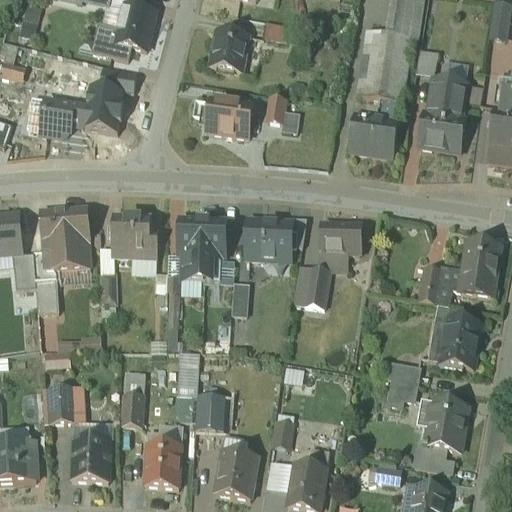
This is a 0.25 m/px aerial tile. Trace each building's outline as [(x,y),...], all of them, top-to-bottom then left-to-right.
[(83,0),(48,0),(48,1),(82,9),(83,6),(82,6),(83,0)] [(112,0),(83,0),(82,6),(83,6),(109,13),(112,0)] [(224,0),(224,3),(256,9),(257,0),(224,0)] [(423,0),(400,0),(394,43),(412,45),(411,46),(417,47),(423,0)] [(157,19),(126,11),(120,36),(116,50),(132,54),(147,57),(157,19)] [(298,35),(266,29),(264,43),(295,49),(298,35)] [(120,36),(100,31),(93,58),(129,67),(132,54),(116,50),(120,36)] [(249,43),(218,37),(211,74),(242,80),(249,43)] [(394,43),(368,39),(358,104),(381,107),(398,110),(402,111),(411,46),(412,45),(394,43)] [(70,67),(52,62),(48,76),(67,81),(70,67)] [(95,73),(70,67),(67,81),(92,87),(95,73)] [(21,73),(5,69),(3,81),(18,85),(21,73)] [(467,92),(434,87),(429,121),(425,120),(420,154),(421,154),(421,156),(433,158),(433,156),(460,160),(466,126),(462,126),(467,92)] [(124,98),(91,93),(87,113),(84,134),(84,135),(118,140),(124,98)] [(511,98),(498,97),(496,116),(495,116),(488,167),(511,170),(511,98)] [(286,106),(271,104),(267,128),(283,130),(286,106)] [(253,112),(212,105),(207,139),(249,145),(253,112)] [(75,111),(47,107),(42,140),(64,144),(70,139),(72,132),(84,134),(87,113),(74,112),(75,111)] [(398,110),(381,107),(378,125),(355,122),(350,159),(393,166),(399,130),(395,130),(398,110)] [(89,215),(41,219),(44,255),(45,255),(46,261),(47,280),(57,279),(91,277),(90,251),(92,251),(89,215)] [(19,222),(0,223),(0,261),(22,259),(19,222)] [(152,224),(129,223),(129,225),(115,225),(115,223),(114,223),(113,265),(157,267),(158,260),(159,241),(152,241),(152,224)] [(225,229),(200,228),(200,226),(182,226),(181,262),(225,264),(226,228),(225,228),(225,229)] [(293,229),(249,227),(247,267),(266,268),(266,264),(290,265),(290,269),(291,269),(293,229)] [(361,232),(323,231),(322,261),(361,262),(361,232)] [(502,253),(468,248),(464,277),(462,289),(461,299),(494,304),(495,294),(496,294),(502,253)] [(46,261),(34,262),(37,296),(39,322),(60,320),(57,279),(47,280),(46,261)] [(34,262),(14,263),(17,297),(37,296),(34,262)] [(464,277),(442,274),(441,278),(442,278),(436,312),(435,313),(439,313),(449,315),(452,298),(461,299),(462,289),(464,277)] [(331,278),(312,275),(306,314),(325,317),(331,278)] [(441,278),(426,276),(421,309),(436,312),(442,278),(441,278)] [(116,310),(116,282),(103,282),(104,311),(116,310)] [(233,288),(213,287),(211,319),(231,320),(233,288)] [(250,293),(235,291),(233,322),(248,323),(250,293)] [(449,315),(439,313),(437,325),(448,327),(448,326),(458,328),(460,317),(449,315)] [(448,327),(437,325),(429,367),(439,369),(442,349),(444,350),(448,327)] [(458,328),(448,326),(448,327),(444,350),(442,349),(439,369),(474,376),(482,332),(458,328)] [(421,376),(389,370),(386,384),(394,386),(393,390),(417,395),(421,376)] [(417,395),(393,390),(390,412),(403,414),(404,407),(415,409),(417,395)] [(73,395),(50,396),(52,431),(75,430),(73,395)] [(144,404),(126,403),(124,433),(142,434),(144,404)] [(226,404),(200,403),(198,437),(224,439),(226,404)] [(469,416),(433,410),(426,451),(420,450),(418,465),(444,469),(446,457),(462,459),(469,416)] [(294,432),(279,429),(275,453),(290,455),(294,432)] [(111,447),(75,445),(73,488),(109,490),(111,447)] [(35,449),(0,450),(0,490),(38,488),(35,449)] [(183,454),(149,452),(146,494),(180,496),(183,454)] [(259,464),(223,458),(216,502),(251,507),(259,464)] [(444,469),(418,465),(416,476),(451,483),(453,471),(444,469)] [(322,511),(328,478),(295,473),(288,511),(322,511)] [(403,479),(379,475),(377,488),(400,492),(403,479)] [(446,511),(448,499),(416,493),(412,511),(446,511)]
